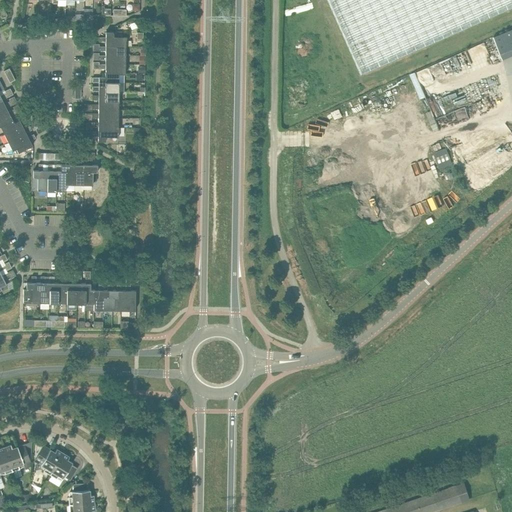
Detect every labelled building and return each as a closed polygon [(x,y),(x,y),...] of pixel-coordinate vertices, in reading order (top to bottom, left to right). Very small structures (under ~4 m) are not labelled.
[(511,0),(329,0),(362,74),(511,7),(511,0)] [(105,32),(105,37),(99,37),(99,42),(105,42),(112,42),(112,46),(125,46),(125,37),(113,37),(113,32),(105,32)] [(99,46),(99,44),(93,44),(93,51),(105,51),(105,50),(112,51),(112,55),(125,55),(125,46),(112,46),(112,42),(105,42),(105,46),(99,46)] [(99,55),(99,53),(93,53),(93,60),(105,60),(112,60),(112,64),(125,64),(125,55),(112,55),(112,51),(105,50),(105,51),(105,55),(99,55)] [(99,62),(93,62),(93,69),(105,69),(105,73),(119,73),(119,74),(125,74),(125,64),(112,64),(112,60),(105,60),(105,64),(99,64),(99,62)] [(12,74),(9,68),(4,71),(6,77),(12,74)] [(424,89),(421,90),(416,72),(412,73),(419,98),(426,96),(424,89)] [(98,77),(92,77),(92,82),(98,82),(98,86),(98,87),(105,87),(105,82),(118,82),(119,74),(119,73),(105,73),(105,77),(98,77)] [(6,77),(9,82),(11,82),(15,80),(12,74),(6,77)] [(98,86),(92,86),(92,91),(98,91),(98,95),(98,96),(105,96),(105,91),(118,91),(118,82),(105,82),(105,87),(98,87),(98,86)] [(0,100),(2,100),(13,94),(10,88),(5,91),(6,93),(0,95),(0,100)] [(92,95),(92,100),(98,100),(98,104),(98,105),(105,105),(105,100),(118,100),(118,91),(105,91),(105,96),(98,96),(98,95),(92,95)] [(4,104),(2,100),(0,100),(0,115),(2,115),(0,110),(5,108),(6,108),(17,102),(14,96),(9,99),(10,101),(4,104)] [(86,111),(92,111),(92,109),(98,109),(98,113),(105,114),(105,109),(118,109),(118,100),(105,100),(105,105),(98,105),(98,104),(86,104),(86,111)] [(6,108),(5,108),(0,110),(2,115),(0,115),(0,126),(0,125),(12,120),(10,116),(21,110),(18,104),(13,107),(14,109),(8,112),(6,108)] [(86,120),(92,120),(92,118),(98,118),(98,122),(98,123),(105,123),(105,118),(118,118),(118,109),(105,109),(105,114),(98,113),(86,113),(86,120)] [(31,115),(34,121),(39,118),(36,112),(31,115)] [(20,120),(14,123),(12,120),(0,125),(0,126),(4,134),(16,128),(18,132),(24,129),(22,125),(27,122),(25,118),(20,121),(20,120)] [(86,129),(92,129),(92,127),(98,127),(98,131),(98,132),(105,132),(105,127),(118,127),(118,118),(105,118),(105,123),(98,123),(98,122),(86,122),(86,129)] [(38,129),(44,126),(40,120),(35,123),(38,129)] [(24,129),(18,132),(16,128),(4,134),(8,142),(20,136),(22,140),(28,137),(26,133),(31,130),(29,126),(24,129)] [(98,141),(105,141),(105,137),(118,137),(118,127),(105,127),(105,132),(98,132),(98,131),(86,131),(85,138),(91,138),(92,136),(98,136),(98,141)] [(12,150),(14,149),(16,153),(32,145),(30,141),(36,138),(33,134),(28,137),(22,140),(20,136),(8,142),(12,150)] [(441,168),(453,163),(448,147),(436,151),(441,168)] [(69,164),(69,171),(65,171),(65,185),(65,184),(74,185),(74,171),(78,171),(78,166),(79,165),(78,165),(74,165),(74,158),(76,158),(76,152),(70,152),(69,164)] [(79,165),(78,166),(78,171),(74,171),(74,185),(83,185),(83,171),(88,172),(88,166),(88,165),(87,165),(83,165),(83,158),(85,159),(85,152),(79,152),(78,165),(79,165)] [(88,165),(88,166),(88,172),(83,171),(83,185),(92,185),(93,172),(97,172),(97,165),(92,165),(92,159),(94,159),(94,153),(88,153),(87,165),(88,165)] [(33,170),(33,178),(37,178),(37,190),(47,190),(47,177),(42,177),(43,170),(43,164),(38,164),(38,170),(33,170)] [(47,170),(43,170),(42,177),(47,177),(47,190),(56,191),(56,177),(51,177),(52,172),(52,171),(52,164),(47,164),(47,170)] [(52,171),(52,172),(51,177),(56,177),(56,191),(65,191),(65,184),(65,185),(65,171),(61,171),(61,164),(56,164),(56,171),(52,171)] [(0,276),(2,275),(0,272),(0,270),(5,268),(6,270),(11,268),(8,261),(0,265),(0,276)] [(2,275),(0,276),(0,290),(1,290),(0,287),(6,284),(4,279),(9,276),(10,278),(16,276),(12,270),(2,275)] [(63,283),(63,290),(67,290),(67,303),(76,303),(76,290),(72,290),(72,284),(72,283),(72,271),(65,271),(65,276),(63,276),(63,283)] [(72,283),(72,284),(72,290),(76,290),(76,303),(85,303),(85,290),(81,290),(81,284),(81,283),(81,271),(74,271),(74,277),(76,277),(76,283),(72,283)] [(81,283),(81,284),(81,290),(85,290),(85,303),(93,303),(94,303),(94,290),(90,289),(90,283),(90,271),(83,271),(83,277),(85,277),(85,283),(81,283)] [(23,302),(40,302),(40,289),(36,289),(36,282),(36,276),(31,276),(31,282),(26,282),(26,289),(23,289),(23,302)] [(40,282),(36,282),(36,289),(40,289),(40,302),(49,303),(49,289),(45,289),(45,283),(45,276),(40,276),(40,282)] [(45,283),(45,289),(49,289),(49,303),(58,303),(58,290),(53,289),(54,283),(54,276),(49,276),(49,283),(45,283)] [(58,283),(54,283),(53,289),(58,290),(58,303),(67,303),(67,290),(63,290),(63,283),(63,276),(58,276),(58,283)] [(98,290),(94,290),(94,303),(93,303),(93,310),(103,310),(103,297),(107,297),(107,291),(107,290),(103,290),(103,284),(105,284),(105,278),(98,278),(98,290)] [(107,290),(107,291),(107,297),(103,297),(103,310),(112,310),(112,297),(116,297),(116,290),(112,290),(112,284),(114,284),(114,278),(107,278),(107,290)] [(116,290),(116,297),(112,297),(112,310),(121,310),(121,297),(125,297),(125,290),(121,290),(121,284),(123,284),(123,278),(116,278),(116,290)] [(132,284),(132,278),(125,278),(125,290),(125,297),(121,297),(121,310),(135,310),(135,290),(130,290),(130,284),(132,284)] [(67,327),(73,327),(76,327),(76,321),(70,321),(70,318),(67,318),(67,321),(67,327)] [(50,449),(37,441),(34,461),(45,467),(43,471),(50,474),(63,452),(56,448),(54,452),(50,449)] [(12,448),(11,444),(3,447),(12,471),(19,469),(18,465),(23,463),(23,461),(29,459),(24,445),(18,448),(17,446),(12,448)] [(0,477),(1,478),(0,475),(0,471),(4,471),(5,474),(12,471),(3,447),(0,448),(0,477)] [(68,460),(69,456),(63,452),(50,474),(56,478),(58,475),(63,478),(64,477),(70,480),(72,476),(77,468),(71,464),(72,462),(68,460)] [(434,511),(470,500),(464,482),(375,511),(434,511)] [(73,491),(71,491),(72,496),(68,497),(69,504),(94,503),(94,495),(90,495),(90,490),(88,490),(87,483),(77,483),(73,484),(73,491)] [(69,511),(73,511),(72,511),(91,511),(91,510),(95,510),(94,503),(69,504),(69,511)]
